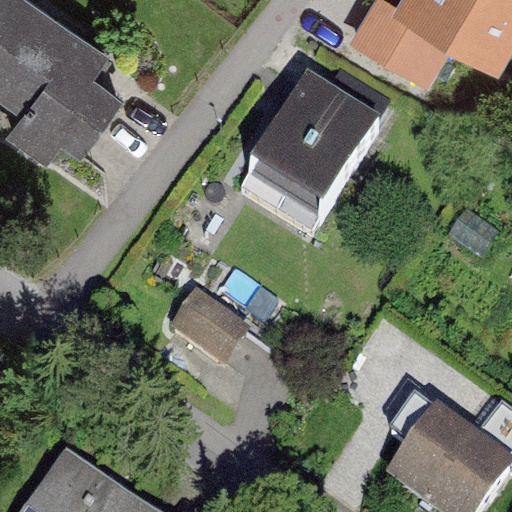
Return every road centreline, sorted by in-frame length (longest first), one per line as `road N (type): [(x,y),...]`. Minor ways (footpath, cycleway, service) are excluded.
road 1 (residential): [(41,328),(293,0)]
road 2 (residential): [(297,511),(41,328)]
